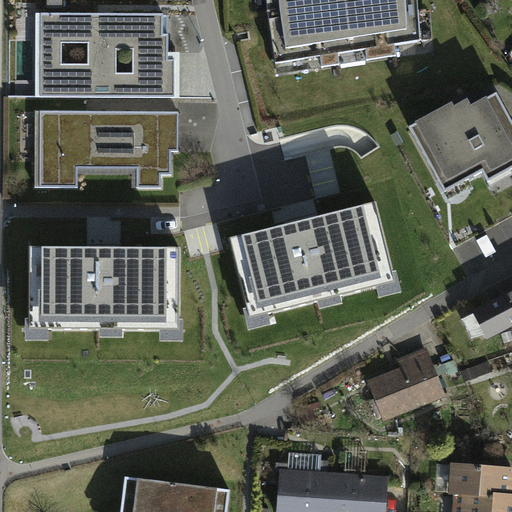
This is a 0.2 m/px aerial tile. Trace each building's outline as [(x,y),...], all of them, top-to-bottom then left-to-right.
[(266,0),(267,12),(275,64),(320,56),(322,68),(339,65),(337,54),(365,49),(367,61),(396,56),(394,45),(419,41),(416,0),(266,0)] [(97,14),(41,14),(41,97),(175,98),(175,60),(168,60),(169,36),(163,35),(163,15),(114,14),(114,23),(97,23),(97,14)] [(451,105),(409,128),(439,182),(459,172),(465,182),(505,160),(510,170),(511,169),(511,121),(497,94),(470,108),(467,102),(458,106),(453,109),(451,105)] [(86,112),(41,112),(40,188),(78,188),(78,169),(137,169),(137,188),(162,188),(162,175),(171,175),(171,152),(178,152),(179,113),(100,112),(100,121),(86,121),(86,112)] [(375,203),(230,239),(250,319),(395,283),(375,203)] [(180,248),(30,247),(29,329),(179,330),(180,248)] [(511,293),(474,313),(487,338),(506,328),(506,327),(511,324),(511,293)] [(444,395),(426,350),(410,357),(413,366),(371,383),(378,401),(388,398),(394,414),(444,395)] [(313,423),(308,406),(298,412),(302,424),(313,423)] [(288,473),(283,472),(280,511),(383,511),(386,479),(327,475),(328,462),(321,461),(321,455),(290,453),(288,473)] [(511,481),(511,469),(456,466),(454,492),(511,496),(511,484),(511,481)] [(227,511),(230,491),(126,478),(121,511),(227,511)] [(511,511),(511,496),(454,492),(452,511),(511,511)]
